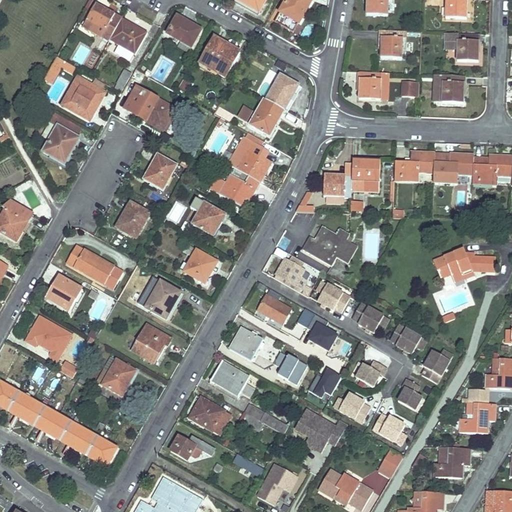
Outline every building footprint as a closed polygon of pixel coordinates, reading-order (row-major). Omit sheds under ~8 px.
[(250,9),(252,6),(241,0),(236,0),(236,1),(250,9)] [(259,14),(267,0),(241,0),(252,6),(250,9),(259,14)] [(313,0),(312,0),(288,0),(281,13),(281,14),(300,25),(314,1),(313,0)] [(389,17),(389,0),(367,0),(367,16),(389,17)] [(466,9),(466,0),(447,0),(446,19),(468,20),(469,9),(466,9)] [(111,41),(123,20),(115,15),(113,19),(108,16),(110,12),(96,5),(84,27),(92,33),(103,39),(99,45),(98,46),(106,50),(111,41)] [(293,30),(296,24),(279,16),(276,21),(293,30)] [(192,48),(201,31),(178,17),(168,34),(180,41),(180,42),(192,48)] [(136,56),(148,34),(123,20),(111,41),(119,46),(135,56),(136,56)] [(402,60),(403,33),(382,31),(382,59),(402,60)] [(99,45),(103,39),(92,33),(90,37),(95,40),(94,42),(99,45)] [(479,64),(480,52),(478,52),(478,43),(480,43),(481,36),(460,35),(460,36),(446,35),(446,36),(446,40),(446,41),(446,43),(454,44),(458,44),(459,44),(458,52),(458,62),(479,64)] [(226,79),(241,53),(236,50),(238,46),(238,43),(233,41),(230,41),(228,45),(215,38),(200,64),(210,70),(226,79)] [(192,48),(180,42),(180,41),(178,45),(189,52),(190,52),(192,48)] [(132,63),(136,56),(135,56),(119,46),(119,47),(115,53),(132,63)] [(53,84),(62,69),(65,63),(66,63),(57,58),(45,80),(53,84)] [(77,69),(66,63),(65,63),(62,69),(74,75),(74,74),(77,69)] [(208,73),(210,70),(200,64),(199,67),(208,73)] [(90,75),(93,69),(85,65),(82,70),(90,75)] [(124,88),(132,74),(125,70),(117,84),(118,84),(124,88)] [(389,102),(390,74),(361,73),(361,81),(362,81),(362,90),(360,90),(360,101),(389,102)] [(285,111),(299,86),(282,76),(267,101),(285,111)] [(442,103),(444,77),(435,76),(434,104),(442,104),(442,103)] [(462,94),(463,86),(465,86),(465,78),(444,77),(442,103),(442,104),(463,105),(464,95),(462,94)] [(92,111),(103,92),(102,91),(104,87),(95,82),(93,86),(79,78),(63,106),(90,121),(95,113),(92,111)] [(414,99),(415,83),(403,83),(402,98),(414,99)] [(171,119),(176,110),(137,88),(125,111),(163,132),(170,120),(171,119)] [(95,113),(106,94),(103,92),(92,111),(95,113)] [(277,125),(285,111),(267,101),(265,100),(250,126),(270,137),(275,129),(273,128),(275,124),(277,125)] [(245,108),(239,117),(247,122),(253,112),(245,108)] [(227,112),(221,109),(218,114),(223,118),(227,112)] [(83,129),(56,114),(51,123),(58,127),(43,152),(62,163),(67,154),(71,156),(81,140),(78,138),(83,129)] [(167,133),(175,121),(174,121),(171,119),(170,120),(163,132),(167,134),(167,133)] [(270,154),(246,140),(231,167),(235,169),(238,171),(262,184),(273,165),(266,161),(270,154)] [(66,166),(71,156),(67,154),(62,163),(66,166)] [(474,176),(475,157),(475,155),(474,155),(451,154),(451,160),(450,165),(442,165),(435,164),(435,176),(435,183),(458,185),(459,175),(474,176)] [(498,177),(511,177),(511,157),(489,156),(489,161),(485,161),(486,158),(475,157),(474,176),(473,185),(498,186),(498,177)] [(165,191),(179,166),(161,157),(156,164),(153,163),(144,180),(165,191)] [(379,193),(381,162),(371,162),(371,164),(361,163),(360,161),(353,161),(353,164),(352,192),(379,193)] [(352,192),(353,164),(345,164),(345,177),(345,179),(335,179),(335,177),(325,176),(324,197),(328,197),(345,198),(352,198),(352,192)] [(253,198),(262,184),(238,171),(235,169),(220,195),(242,208),(246,200),(249,196),(253,198)] [(187,195),(192,188),(185,185),(181,192),(187,195)] [(456,190),(455,208),(471,209),(472,190),(456,190)] [(320,209),(321,202),(308,200),(307,207),(320,209)] [(20,229),(25,221),(28,224),(33,215),(10,202),(0,215),(0,233),(17,243),(24,232),(20,229)] [(362,212),(362,203),(352,202),(351,202),(351,212),(362,213),(362,212)] [(221,226),(226,217),(205,204),(193,226),(210,236),(217,224),(221,226)] [(136,239),(151,215),(133,205),(129,212),(126,211),(117,228),(136,239)] [(214,238),(221,226),(217,224),(210,236),(214,238)] [(324,230),(325,229),(323,227),(323,228),(315,240),(317,241),(317,242),(324,230)] [(337,258),(349,238),(350,237),(350,236),(350,235),(340,229),(337,235),(325,229),(324,230),(317,242),(317,241),(315,240),(310,238),(303,251),(332,268),(337,258)] [(349,265),(358,248),(351,244),(353,240),(349,238),(337,258),(349,265)] [(203,283),(215,262),(187,246),(183,252),(193,258),(185,273),(203,283)] [(75,269),(85,252),(78,247),(68,265),(75,269)] [(495,274),(495,259),(476,258),(467,258),(465,254),(464,251),(434,262),(441,280),(451,276),(452,278),(453,278),(462,274),(463,276),(471,272),(473,272),(495,274)] [(115,269),(101,260),(99,264),(95,261),(97,258),(85,252),(75,269),(105,286),(115,269)] [(293,257),(289,263),(296,267),(301,270),(305,264),(293,257)] [(301,278),(304,272),(301,270),(296,267),(289,263),(285,261),(277,275),(274,279),(299,294),(302,289),(304,285),(306,282),(301,278)] [(206,285),(217,264),(218,263),(215,262),(203,283),(205,284),(206,285)] [(455,284),(474,276),(473,272),(471,272),(463,276),(462,274),(453,278),(452,278),(455,284)] [(71,300),(78,287),(60,277),(47,299),(69,311),(74,302),(71,300)] [(167,321),(182,294),(162,283),(147,309),(167,321)] [(328,286),(323,283),(317,293),(322,296),(328,286)] [(313,290),(307,286),(304,291),(302,295),(308,298),(308,297),(313,290)] [(351,299),(328,286),(322,296),(318,303),(334,312),(335,310),(342,314),(351,299)] [(84,291),(78,287),(71,300),(74,302),(77,303),(84,291)] [(292,311),(266,296),(257,312),(284,327),(292,311)] [(384,318),(362,305),(353,320),(360,324),(359,326),(374,335),(378,328),(384,318)] [(311,331),(306,339),(330,354),(340,337),(323,326),(325,321),(305,309),(296,322),(311,331)] [(451,322),(449,316),(448,316),(443,318),(445,324),(451,322)] [(389,321),(384,318),(378,328),(384,331),(389,321)] [(72,337),(40,319),(27,342),(35,347),(37,345),(52,353),(52,354),(51,356),(51,358),(52,359),(57,362),(64,350),(69,353),(72,346),(68,343),(72,337)] [(167,348),(172,341),(147,326),(132,352),(153,364),(164,346),(167,348)] [(422,340),(399,327),(391,342),(398,346),(397,348),(412,357),(416,349),(422,340)] [(252,362),(264,341),(243,329),(230,350),(252,362)] [(427,343),(422,340),(416,349),(422,352),(427,343)] [(354,365),(365,349),(353,341),(342,356),(354,365)] [(282,352),(285,347),(277,342),(274,347),(282,352)] [(453,358),(443,352),(440,357),(450,363),(453,358)] [(326,362),(328,358),(329,357),(322,353),(321,354),(319,359),(325,363),(326,362)] [(440,357),(433,353),(427,365),(424,369),(426,370),(422,377),(437,385),(450,363),(440,357)] [(511,361),(501,360),(501,361),(500,377),(493,377),(487,376),(487,390),(489,390),(511,390),(511,361)] [(127,390),(136,373),(117,362),(103,386),(120,396),(124,389),(127,390)] [(72,379),(78,368),(66,363),(61,374),(72,379)] [(240,397),(251,379),(222,363),(214,376),(219,379),(218,380),(216,383),(216,384),(240,397)] [(388,370),(375,363),(371,370),(365,366),(357,380),(374,389),(378,381),(375,379),(378,374),(381,376),(384,378),(388,370)] [(302,400),(311,384),(309,382),(312,376),(303,371),(290,393),(302,400)] [(325,404),(341,379),(329,372),(314,398),(325,404)] [(420,388),(408,381),(403,389),(406,390),(409,392),(406,397),(403,395),(399,403),(415,413),(423,399),(416,395),(420,388)] [(0,403),(10,410),(19,394),(0,382),(0,403)] [(49,397),(54,389),(49,386),(44,394),(49,397)] [(483,405),(489,405),(489,391),(486,391),(469,391),(469,401),(469,405),(471,405),(475,405),(483,405)] [(37,425),(45,409),(19,394),(10,410),(21,416),(19,418),(35,427),(37,425)] [(365,404),(349,395),(345,402),(340,412),(362,425),(371,410),(364,406),(365,404)] [(212,433),(224,413),(202,399),(193,414),(199,417),(197,420),(204,424),(203,427),(212,433)] [(345,402),(340,399),(334,409),(340,412),(345,402)] [(488,436),(489,422),(495,423),(496,406),(489,405),(483,405),(475,405),(475,406),(475,421),(475,422),(470,422),(460,421),(460,434),(488,436)] [(289,427),(252,406),(248,414),(247,414),(265,425),(284,436),(289,427)] [(71,424),(45,409),(37,425),(48,431),(47,433),(61,442),(62,440),(71,424)] [(307,410),(296,430),(310,438),(326,447),(329,443),(336,447),(349,426),(341,421),(337,428),(307,410)] [(204,424),(197,420),(199,417),(193,414),(190,420),(203,427),(204,424)] [(265,425),(247,414),(247,416),(243,422),(243,423),(260,433),(265,425)] [(405,427),(390,418),(389,420),(382,416),(373,431),(396,444),(401,434),(405,427)] [(89,455),(98,439),(71,424),(62,440),(74,446),(72,448),(88,456),(89,455)] [(401,434),(396,444),(401,447),(407,437),(401,434)] [(216,452),(193,439),(189,444),(180,438),(171,452),(188,462),(192,456),(197,459),(198,457),(202,451),(210,456),(213,457),(216,452)] [(310,438),(306,444),(322,454),(326,447),(310,438)] [(108,468),(118,450),(98,439),(89,455),(99,461),(98,463),(108,468)] [(386,449),(371,484),(387,491),(402,456),(386,449)] [(448,465),(449,450),(441,449),(440,465),(448,465)] [(470,467),(470,451),(449,450),(448,465),(440,465),(435,465),(434,479),(463,480),(464,467),(470,467)] [(210,456),(202,451),(198,457),(199,457),(207,461),(210,456)] [(413,469),(423,473),(429,458),(418,455),(413,469)] [(264,471),(238,456),(234,463),(260,478),(264,471)] [(290,493),(291,493),(299,477),(277,464),(258,496),(274,506),(284,489),(290,493)] [(373,493),(345,475),(343,479),(331,472),(319,490),(335,499),(337,496),(349,503),(362,511),(373,493)] [(197,497),(158,475),(149,491),(163,499),(161,501),(178,511),(179,509),(183,511),(188,511),(192,506),(197,498),(197,497)] [(511,511),(511,493),(494,492),(494,494),(493,507),(486,507),(485,511),(511,511)] [(494,494),(494,492),(487,492),(487,493),(486,507),(493,507),(494,494)] [(409,509),(408,511),(436,511),(437,511),(443,511),(445,495),(423,494),(415,493),(415,500),(415,504),(414,509),(409,509)] [(349,503),(337,496),(335,499),(347,507),(349,503)] [(198,509),(203,501),(197,498),(192,506),(198,509)]
